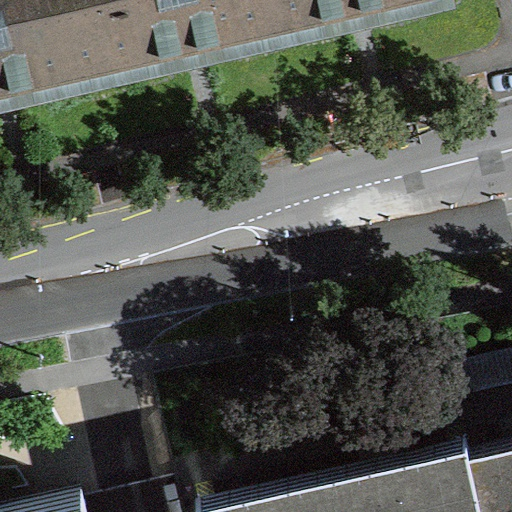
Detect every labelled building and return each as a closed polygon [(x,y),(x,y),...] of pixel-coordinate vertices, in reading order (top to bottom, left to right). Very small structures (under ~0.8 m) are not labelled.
[(0,0),(0,87),(43,78),(40,64),(108,49),(96,0),(0,0)] [(96,0),(108,49),(151,39),(154,52),(162,50),(231,35),(228,22),(271,11),(268,0),(96,0)] [(268,0),(271,11),(314,2),(317,15),(336,11),(382,0),(268,0)] [(208,511),(490,511),(477,448),(474,438),(417,450),(205,496),(208,511)] [(511,511),(511,439),(477,448),(490,511),(511,511)] [(57,511),(54,497),(0,507),(0,511),(57,511)]
